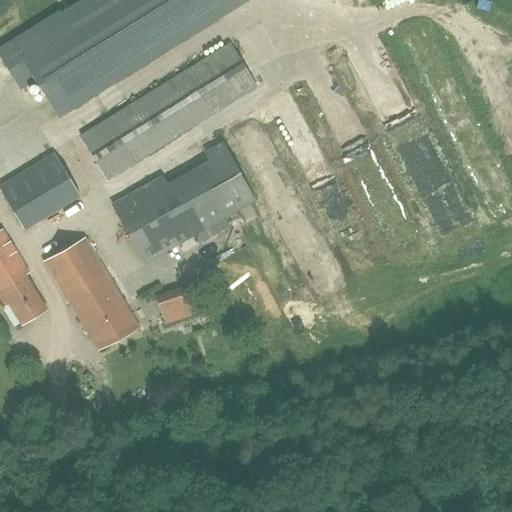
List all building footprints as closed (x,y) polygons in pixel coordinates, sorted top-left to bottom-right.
[(230,45),(199,65),(82,138),(108,180),(256,87),(230,45)] [(144,263),(197,234),(255,202),(223,144),(205,154),(209,161),(166,185),(162,178),(112,205),(144,263)] [(0,190),(24,229),(79,195),(53,154),(0,186),(0,190)] [(22,324),(46,310),(28,280),(31,278),(2,230),(0,230),(0,297),(4,304),(8,302),(22,324)] [(97,349),(138,327),(84,239),(44,263),(97,349)] [(221,256),(225,264),(250,252),(246,244),(221,256)] [(163,304),(171,327),(216,311),(208,288),(163,304)]
